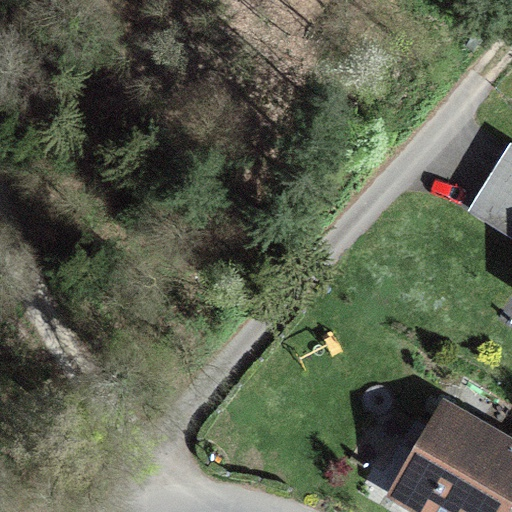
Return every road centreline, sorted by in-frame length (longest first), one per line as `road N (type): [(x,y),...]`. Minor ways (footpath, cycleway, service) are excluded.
road 1 (track): [(149,464),(511,43)]
road 2 (track): [(0,222),(5,261),(149,464)]
